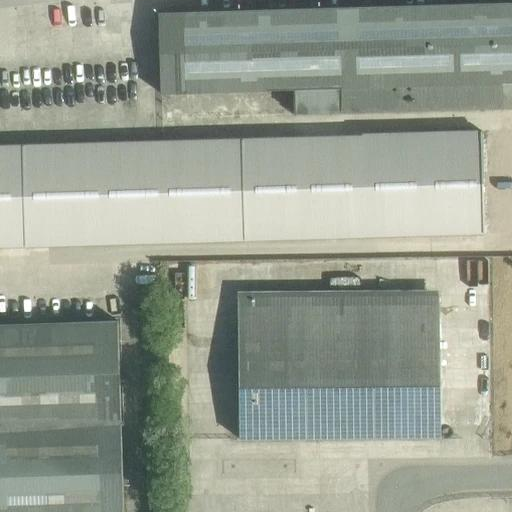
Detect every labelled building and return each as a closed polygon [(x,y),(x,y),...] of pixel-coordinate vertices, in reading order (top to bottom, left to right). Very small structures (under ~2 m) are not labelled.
[(511,3),(159,13),(161,93),(295,90),(295,114),(502,107),(502,84),(511,83),(511,3)] [(511,83),(502,84),(502,107),(511,107),(511,83)] [(511,130),(23,144),(23,146),(0,146),(0,246),(511,231),(511,130)] [(441,437),(440,296),(238,298),(240,439),(441,437)] [(123,511),(118,321),(0,324),(0,511),(123,511)]
